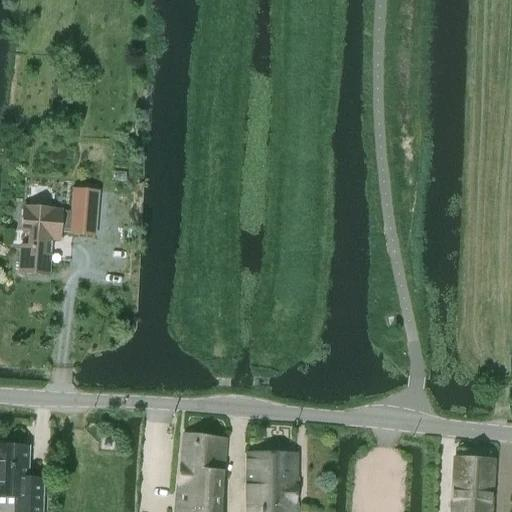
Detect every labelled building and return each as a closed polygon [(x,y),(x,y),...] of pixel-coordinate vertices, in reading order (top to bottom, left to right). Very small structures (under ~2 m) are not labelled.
[(21,245),(18,272),(49,274),(51,240),(58,241),(59,232),(70,233),(69,234),(95,236),(98,191),(71,189),(70,212),(61,211),(61,210),(22,207),(20,230),(28,231),(27,245),(21,245)] [(182,435),(176,510),(194,511),(221,511),(227,439),(182,435)] [(40,511),(42,481),(26,481),(28,449),(0,447),(0,498),(21,499),(20,511),(40,511)] [(294,511),(295,454),(246,453),(245,511),(294,511)] [(489,511),(493,462),(452,460),(449,511),(489,511)]
